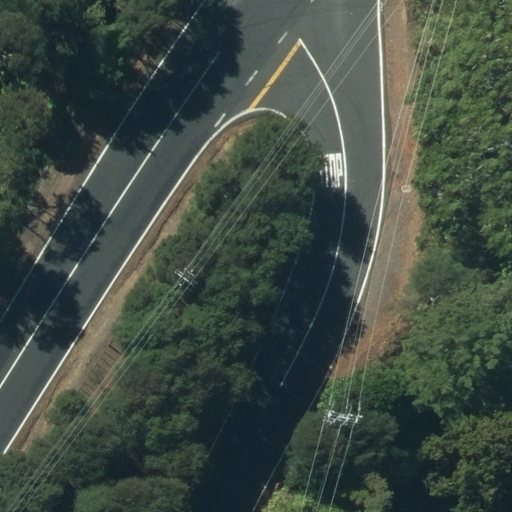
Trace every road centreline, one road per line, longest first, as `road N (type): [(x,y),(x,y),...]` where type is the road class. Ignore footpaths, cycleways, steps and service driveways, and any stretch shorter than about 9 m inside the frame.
road 1 (residential): [(250,11),(302,46),(336,100),(344,177),(315,293),(229,511)]
road 2 (secondary): [(250,11),(84,248),(0,385)]
